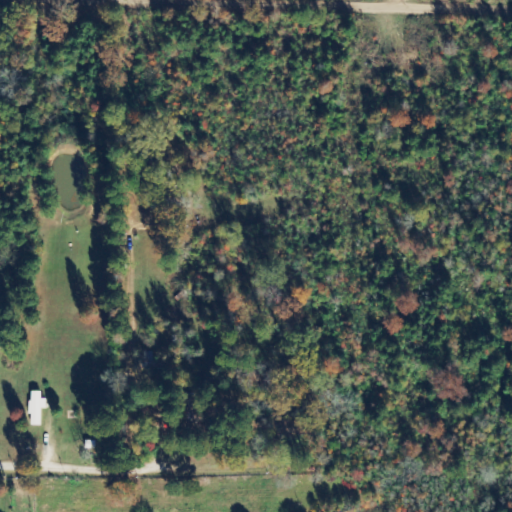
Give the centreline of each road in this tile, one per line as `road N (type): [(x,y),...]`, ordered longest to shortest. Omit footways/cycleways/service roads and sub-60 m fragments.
road 1 (residential): [(193,0),(511,11)]
road 2 (residential): [(0,462),(168,468)]
